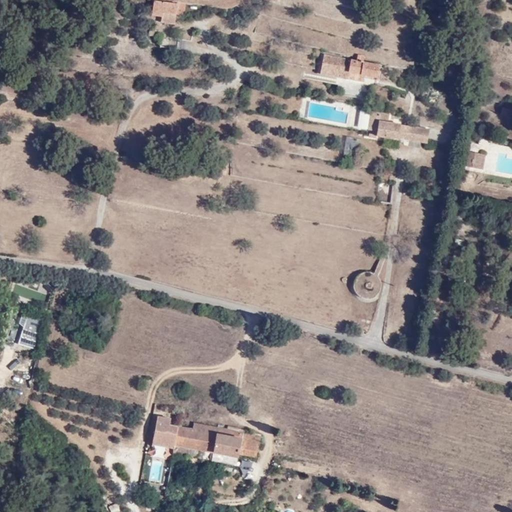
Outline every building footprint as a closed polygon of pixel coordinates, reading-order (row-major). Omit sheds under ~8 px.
[(176,5),(153,2),(151,16),(160,17),(161,14),(174,15),(183,16),(184,3),(176,2),(176,5)] [(161,14),(160,17),(160,23),(173,25),(174,15),(161,14)] [(442,26),(430,25),(430,35),(441,37),(442,26)] [(181,38),(164,36),(163,47),(180,49),(181,38)] [(331,70),(331,76),(365,82),(366,75),(378,76),(380,64),(365,61),(366,56),(358,55),(358,60),(325,54),(322,69),(331,70)] [(511,107),(501,105),(499,114),(511,116),(511,107)] [(369,129),(371,112),(361,110),(359,128),(369,129)] [(371,112),(369,129),(371,130),(378,130),(381,113),(371,112)] [(378,130),(377,135),(397,138),(400,123),(390,122),(391,115),(381,113),(378,130)] [(400,123),(397,138),(406,140),(408,124),(400,123)] [(408,124),(406,140),(428,143),(430,128),(408,124)] [(361,138),(348,136),(345,154),(358,156),(361,138)] [(470,150),(466,166),(472,167),(475,151),(470,150)] [(475,151),(472,167),(483,169),(486,153),(475,151)] [(372,299),(376,296),(379,293),(381,288),(380,283),(379,279),(376,276),(371,273),(367,273),(362,273),(359,275),(356,278),(354,282),(353,286),(354,291),(356,295),(359,298),(363,300),(368,300),(372,299)] [(33,350),(43,319),(27,314),(17,345),(33,350)] [(12,342),(15,332),(8,330),(5,340),(12,342)] [(171,443),(188,446),(216,452),(218,432),(196,428),(173,423),(174,415),(160,412),(154,443),(170,446),(171,443)] [(218,430),(219,428),(221,427),(197,421),(196,428),(218,432),(218,430)] [(218,430),(218,432),(216,452),(236,456),(239,457),(240,453),(259,456),(263,437),(221,427),(219,428),(218,430)] [(171,443),(170,446),(169,453),(186,455),(188,446),(171,443)] [(188,446),(186,455),(235,464),(236,456),(216,452),(188,446)] [(110,511),(119,511),(117,503),(108,506),(110,511)]
